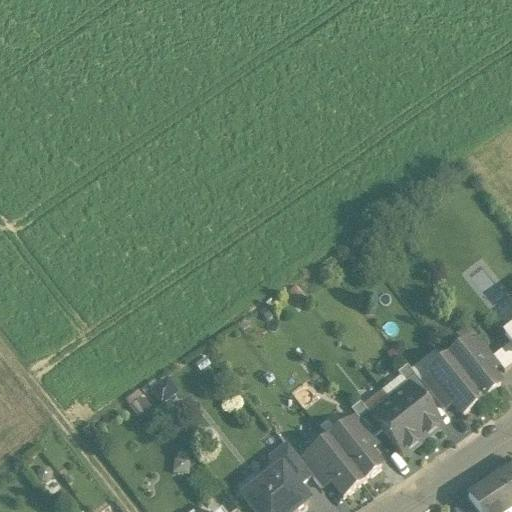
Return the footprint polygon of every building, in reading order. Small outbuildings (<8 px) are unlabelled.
[(511,333),(503,341),(511,352),(511,333)] [(498,370),(478,344),(468,351),(489,377),(498,370)] [(468,351),(466,348),(447,363),(480,405),(499,390),(489,377),(468,351)] [(480,405),(447,363),(428,377),(430,381),(431,380),(451,407),(461,420),(480,405)] [(428,398),(406,370),(397,377),(408,391),(419,405),(428,398)] [(451,407),(431,380),(430,381),(421,388),(442,414),(451,407)] [(408,391),(389,406),(421,447),(440,432),(419,405),(408,391)] [(421,447),(389,406),(370,421),(381,435),(402,461),(421,447)] [(370,421),(359,407),(350,413),(372,442),(381,435),(370,421)] [(377,448),(356,422),(346,429),(367,456),(377,448)] [(367,456),(346,429),(328,444),(361,487),(380,472),(367,456)] [(361,487),(328,444),(309,459),(330,485),(342,501),(361,487)] [(299,466),(286,450),(270,462),(279,474),(280,473),(296,493),(311,481),(299,466)] [(330,485),(309,459),(299,466),(311,481),(320,493),(330,485)] [(279,474),(242,503),(249,511),(300,511),(306,507),(296,493),(280,473),(279,474)] [(511,511),(511,475),(466,505),(471,511),(511,511)]
